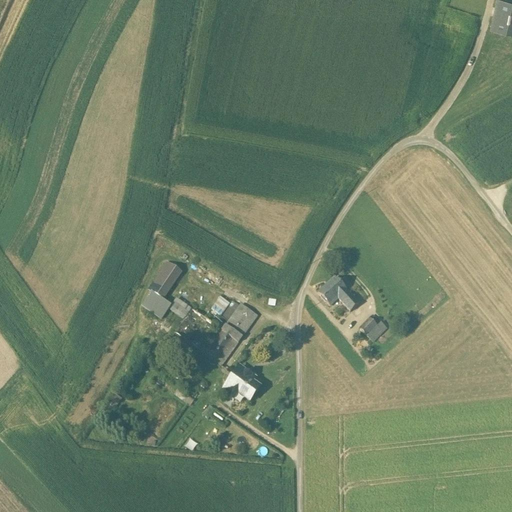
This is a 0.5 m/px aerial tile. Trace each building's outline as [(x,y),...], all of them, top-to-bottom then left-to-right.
[(511,0),(497,0),(492,27),(511,31),(511,0)] [(181,275),(168,265),(162,274),(175,283),(181,275)] [(175,283),(162,274),(149,292),(163,301),(175,283)] [(359,306),(336,281),(319,296),(330,309),(338,301),(351,315),(359,306)] [(171,307),(152,294),(143,308),(162,321),(171,307)] [(190,310),(177,300),(169,311),(183,320),(190,310)] [(233,303),(215,328),(191,311),(169,343),(193,361),(199,353),(222,368),(238,345),(239,345),(243,339),(258,318),(241,306),(240,308),(233,303)] [(383,335),(369,321),(360,331),(373,344),(383,335)] [(169,343),(167,342),(161,351),(187,370),(194,361),(169,343)] [(255,381),(240,370),(231,383),(237,388),(234,392),(239,396),(250,404),(260,390),(252,385),(255,381)] [(237,388),(231,383),(224,392),(231,397),(229,399),(234,403),(239,396),(234,392),(237,388)] [(115,412),(121,399),(114,396),(109,409),(115,412)] [(210,408),(204,417),(209,421),(215,412),(210,408)]
